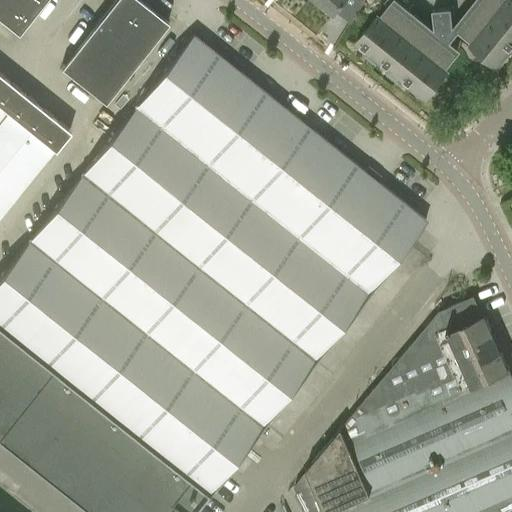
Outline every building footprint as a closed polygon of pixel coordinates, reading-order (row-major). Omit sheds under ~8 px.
[(43,0),(0,0),(0,18),(18,33),(43,0)] [(168,22),(140,0),(113,0),(61,67),(104,101),(168,22)] [(315,0),(334,14),(345,0),(354,0),(361,5),(364,0),(315,0)] [(511,0),(481,0),(475,7),(511,36),(511,0)] [(390,1),(379,15),(377,13),(356,40),(425,96),(446,69),(445,68),(456,54),(390,1)] [(451,7),(432,9),(434,25),(435,29),(440,33),(448,32),(452,27),(452,23),(451,7)] [(511,45),(511,36),(475,7),(457,30),(471,41),(470,42),(497,64),(511,45)] [(409,207),(194,32),(0,275),(0,439),(91,511),(191,511),(425,219),(409,207)] [(0,217),(56,148),(11,112),(10,106),(5,107),(0,102),(0,217)] [(499,333),(494,335),(484,313),(482,313),(474,295),(439,310),(305,469),(324,511),(511,511),(511,375),(508,368),(498,345),(503,343),(499,333)]
